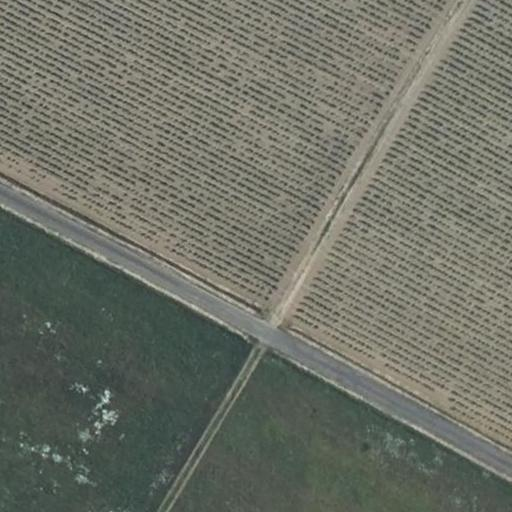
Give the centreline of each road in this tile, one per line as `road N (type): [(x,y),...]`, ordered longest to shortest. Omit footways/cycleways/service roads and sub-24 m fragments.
road 1 (unclassified): [(511,473),(0,195)]
road 2 (track): [(162,511),(266,337)]
